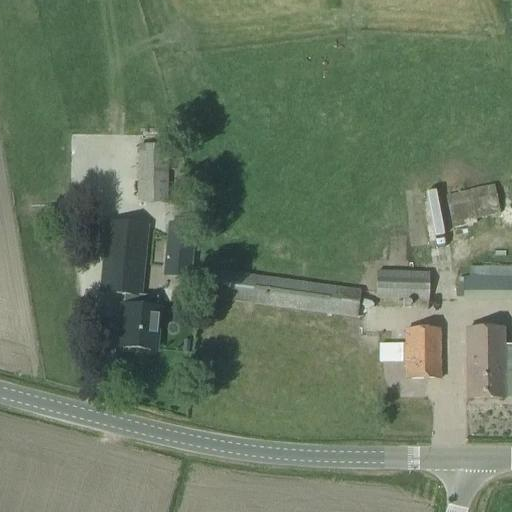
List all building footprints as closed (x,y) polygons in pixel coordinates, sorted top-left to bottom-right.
[(137,146),(136,204),(167,204),(168,185),(173,185),(174,147),(137,146)] [(493,186),(445,197),(451,225),(499,215),(493,186)] [(170,216),(168,261),(190,262),(192,217),(170,216)] [(463,278),(463,301),(511,301),(511,267),(468,268),(468,278),(463,278)] [(196,269),(192,296),(355,318),(359,291),(196,269)] [(377,271),(375,300),(410,301),(410,311),(424,312),(426,273),(377,271)] [(123,309),(120,348),(153,351),(157,312),(123,309)] [(405,346),(396,347),(396,370),(405,370),(405,380),(439,379),(438,330),(404,331),(405,346)] [(504,332),(464,333),(465,400),(511,399),(511,373),(505,374),(504,332)] [(372,355),(395,355),(396,339),(372,339),(372,355)]
